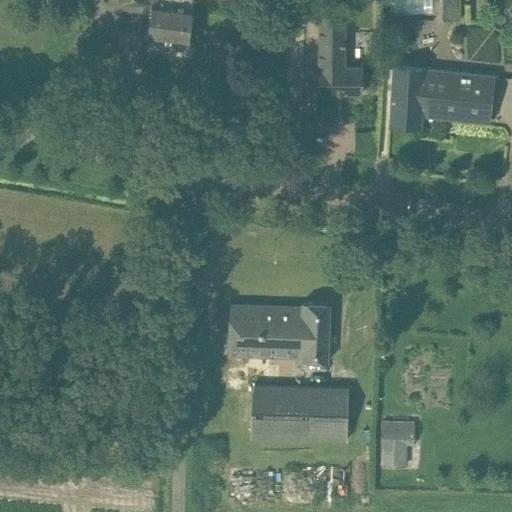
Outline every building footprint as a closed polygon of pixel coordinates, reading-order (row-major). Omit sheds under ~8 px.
[(188,42),(191,23),(193,5),(192,5),(192,0),(104,0),(105,1),(152,1),(147,37),(188,42)] [(463,17),(462,0),(443,0),(444,18),(463,17)] [(363,92),(363,72),(363,66),(345,66),(345,10),(321,10),(321,66),(319,66),(319,72),(319,92),(363,92)] [(489,121),(491,102),(494,76),(394,64),(392,103),(390,123),(419,126),(420,115),(489,121)] [(302,306),(229,304),(228,353),(304,356),(304,359),(328,360),(330,302),(302,301),(302,306)] [(252,384),(250,436),(347,439),(348,387),(252,384)] [(406,442),(414,442),(415,421),(384,420),(383,441),(382,441),(382,464),(406,465),(406,442)]
